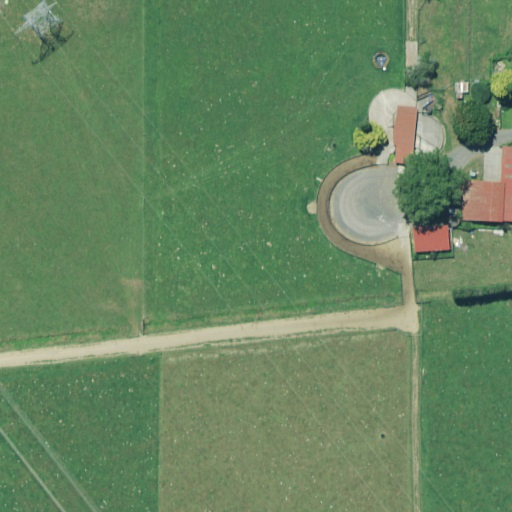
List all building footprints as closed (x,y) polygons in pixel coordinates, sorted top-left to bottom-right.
[(507,77),(506,63),(495,64),(496,78),(507,77)] [(471,93),(471,83),(460,83),(460,99),(465,99),(465,93),(471,93)] [(422,109),(402,106),(397,146),(400,146),(398,163),(416,165),(422,109)] [(511,148),(507,148),(505,183),(467,182),(465,220),(511,222),(511,148)] [(454,250),(452,225),(417,227),(418,253),(454,250)]
